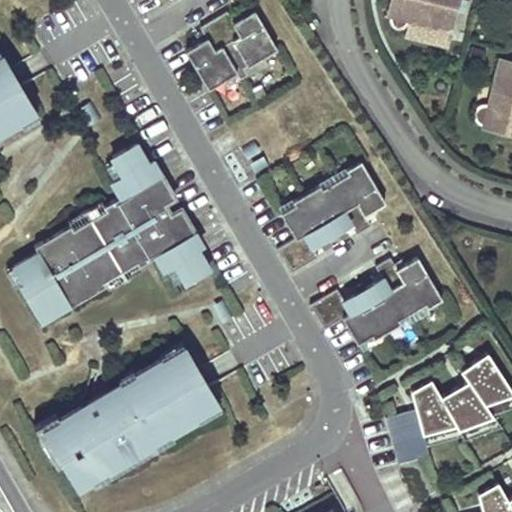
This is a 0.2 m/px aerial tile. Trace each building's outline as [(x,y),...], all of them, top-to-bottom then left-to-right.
[(390,0),(388,14),(387,14),(387,15),(387,16),(387,17),(387,18),(388,19),(388,20),(388,21),(389,22),(389,23),(390,23),(391,24),(391,25),(392,25),(393,26),(394,26),(394,27),(395,27),(396,27),(397,27),(398,27),(399,27),(400,27),(401,27),(402,27),(402,26),(403,26),(404,26),(405,25),(406,24),(407,23),(407,22),(408,22),(408,21),(408,20),(409,20),(409,19),(450,28),(456,0),(390,0)] [(241,64),(274,45),(252,7),(231,20),(224,9),(197,24),(207,40),(186,52),(197,71),(203,82),(205,85),(234,69),(237,76),(241,73),(245,71),(241,64)] [(9,67),(4,59),(0,61),(0,136),(20,124),(18,120),(34,111),(9,67)] [(511,62),(498,59),(488,103),(487,103),(486,103),(485,103),(484,103),(483,103),(482,103),(481,103),(480,103),(480,104),(479,104),(478,105),(477,105),(477,106),(476,106),(476,107),(475,108),(475,109),(474,109),(474,110),(474,111),(473,112),(473,113),(473,114),(473,115),(473,116),(473,117),(474,117),(474,118),(474,119),(474,120),(475,120),(475,121),(476,122),(477,123),(478,124),(479,124),(480,125),(481,125),(482,126),(511,132),(511,62)] [(22,127),(38,118),(34,111),(18,120),(20,124),(22,127)] [(251,173),(268,163),(253,139),(236,149),(251,173)] [(201,248),(186,222),(175,229),(169,218),(163,207),(157,197),(167,190),(152,165),(147,167),(135,147),(111,161),(122,180),(111,186),(119,200),(103,209),(105,213),(71,233),(69,229),(33,250),(36,256),(12,270),(22,286),(18,288),(26,302),(29,300),(43,323),(68,308),(69,309),(104,288),(102,285),(135,265),(138,269),(154,260),(162,274),(173,267),(184,286),(208,272),(196,251),(201,248)] [(349,174),(335,182),(322,189),(320,185),(308,192),(293,201),(296,205),(281,214),(294,236),(276,247),(290,270),(316,255),(310,245),(304,234),(311,230),(324,223),(336,216),(346,210),(350,217),(358,230),(369,223),(364,214),(372,210),(385,202),(361,161),(346,170),(349,174)] [(335,182),(349,174),(346,170),(344,167),(331,175),(335,182)] [(335,182),(331,175),(318,182),(320,185),(322,189),(335,182)] [(173,201),(167,190),(157,197),(163,207),(173,201)] [(281,214),(296,205),(293,201),(291,197),(276,206),(281,214)] [(71,233),(105,213),(103,209),(100,205),(66,224),(69,229),(71,233)] [(350,217),(346,210),(336,216),(340,223),(350,217)] [(377,219),(372,210),(364,214),(369,223),(377,219)] [(186,222),(179,212),(169,218),(175,229),(186,222)] [(311,230),(304,234),(310,245),(317,241),(311,230)] [(323,296),(310,304),(325,328),(343,318),(358,342),(373,333),(375,337),(387,329),(401,321),(399,318),(412,310),(426,302),(428,305),(441,297),(417,256),(403,264),(397,268),(394,263),(390,257),(375,265),(379,272),(382,277),(375,281),(363,288),(350,296),(344,300),(338,290),(337,288),(323,296)] [(403,264),(400,259),(394,263),(397,268),(403,264)] [(107,293),(140,273),(138,269),(135,265),(102,285),(104,288),(107,293)] [(382,277),(379,272),(372,276),(375,281),(382,277)] [(350,296),(345,286),(338,290),(344,300),(350,296)] [(426,302),(412,310),(416,317),(430,309),(428,305),(426,302)] [(412,310),(399,318),(401,321),(403,324),(416,317),(412,310)] [(373,333),(358,342),(362,349),(377,340),(375,337),(373,333)] [(165,366),(188,353),(183,345),(160,359),(162,362),(165,366)] [(511,388),(487,352),(460,371),(467,381),(484,404),(485,404),(511,394),(511,388)] [(171,437),(197,421),(195,417),(217,404),(207,387),(202,376),(197,368),(188,353),(165,366),(162,362),(136,378),(138,381),(123,390),(121,386),(91,404),(60,422),(62,426),(46,435),(79,491),(80,491),(93,483),(91,480),(106,471),(109,475),(156,447),(153,443),(169,434),(171,437)] [(138,381),(136,378),(133,373),(118,382),(121,386),(123,390),(138,381)] [(420,425),(422,434),(456,425),(440,397),(430,379),(411,390),(416,409),(420,425)] [(467,381),(440,397),(456,425),(459,430),(493,417),(485,404),(484,404),(467,381)] [(416,409),(385,417),(389,433),(420,425),(416,409)] [(511,416),(503,421),(510,435),(511,434),(511,416)] [(62,426),(60,422),(58,418),(41,428),(46,435),(62,426)] [(420,425),(389,433),(393,449),(424,440),(422,434),(420,425)] [(424,440),(393,449),(398,464),(423,458),(428,456),(424,440)] [(511,511),(511,510),(506,500),(507,500),(497,483),(477,494),(482,511),(511,511)]
